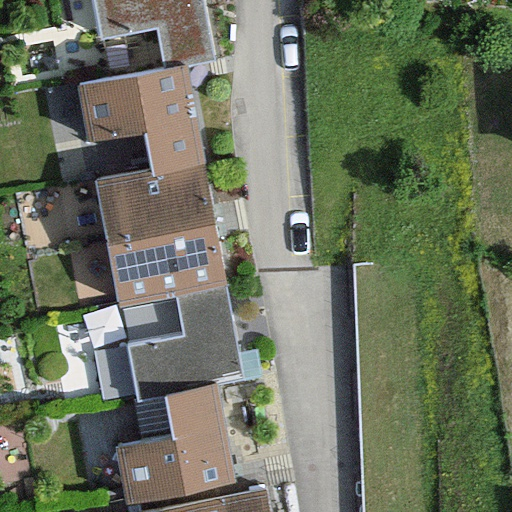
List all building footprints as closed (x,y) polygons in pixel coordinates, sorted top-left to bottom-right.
[(96,0),(102,28),(159,16),(169,62),(191,58),(228,50),(217,0),(96,0)] [(169,62),(82,77),(92,132),(150,122),(157,162),(101,171),(122,295),(180,283),(230,275),(191,58),(169,62)] [(187,325),(128,335),(138,392),(169,387),(223,378),(260,372),(244,273),(230,275),(180,283),(187,325)] [(176,428),(122,438),(132,495),(241,474),(223,378),(169,387),(176,428)] [(272,511),(269,492),(166,509),(166,511),(272,511)]
